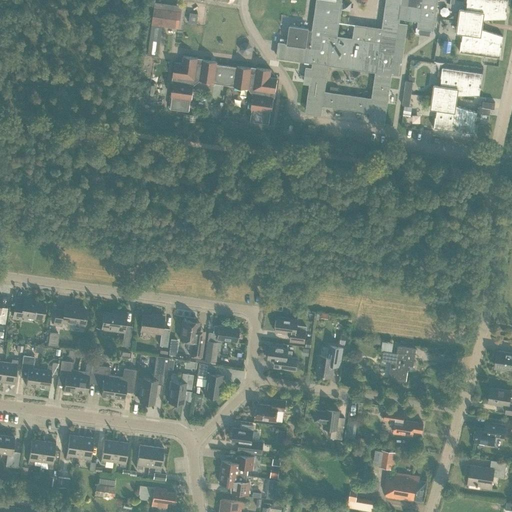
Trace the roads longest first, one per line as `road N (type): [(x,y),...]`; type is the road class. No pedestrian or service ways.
road 1 (track): [(0,114),(325,155),(491,191)]
road 2 (residential): [(429,511),(484,330),(492,174),(511,85)]
road 3 (residential): [(253,380),(258,313),(0,278)]
road 4 (residential): [(0,408),(177,431),(194,449)]
